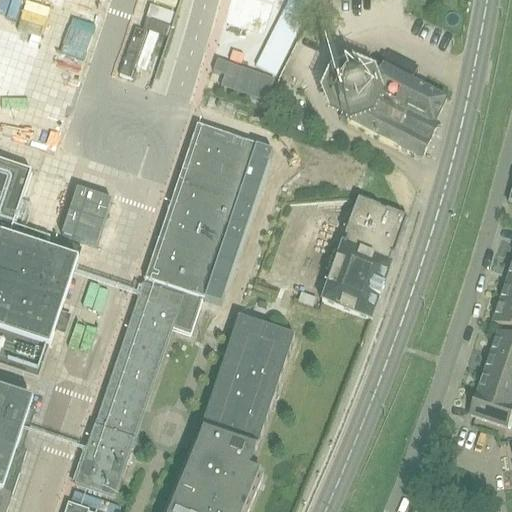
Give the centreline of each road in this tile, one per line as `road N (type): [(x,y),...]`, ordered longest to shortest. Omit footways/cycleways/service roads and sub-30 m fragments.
road 1 (primary): [(323,511),(391,346),(490,0)]
road 2 (residential): [(416,445),(511,140)]
